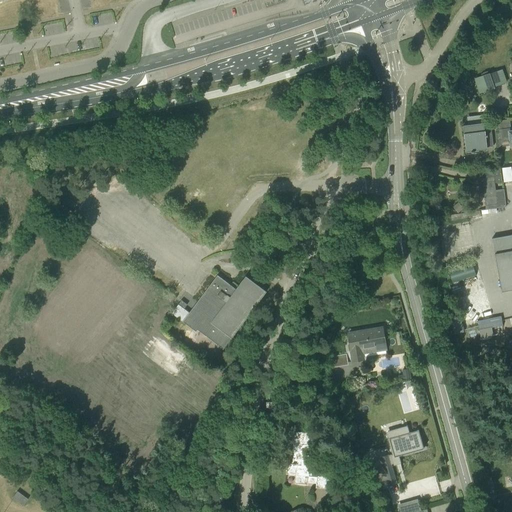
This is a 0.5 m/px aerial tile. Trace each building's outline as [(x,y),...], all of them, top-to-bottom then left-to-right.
[(493,87),(507,83),(502,70),(488,74),(488,73),(473,79),(479,94),(494,88),(493,87)] [(497,134),(497,141),(498,140),(499,147),(511,145),(511,128),(510,128),(510,122),(498,123),(499,134),(497,134)] [(493,146),(491,130),(485,131),(483,123),(463,125),(466,152),(476,151),(487,149),(486,147),(493,146)] [(510,168),(502,169),(503,183),(511,182),(510,168)] [(495,190),(494,182),(502,181),(500,169),(480,171),(481,179),(482,179),(486,210),(506,207),(504,189),(495,190)] [(457,203),(453,207),(457,213),(462,209),(457,203)] [(511,234),(491,239),(501,292),(511,289),(511,234)] [(476,263),(451,266),(452,279),(477,276),(476,263)] [(223,349),(266,292),(245,276),(235,289),(217,275),(189,313),(184,309),(187,305),(181,300),(171,313),(196,331),(197,330),(223,349)] [(385,344),(382,328),(348,334),(352,361),(363,359),(361,348),(385,344)] [(175,374),(187,357),(153,334),(142,351),(175,374)] [(200,371),(191,364),(179,379),(188,386),(200,371)] [(388,455),(391,464),(400,461),(398,455),(403,454),(403,455),(414,452),(414,451),(423,448),(418,430),(409,433),(407,427),(396,430),(398,436),(389,438),(391,448),(393,453),(393,454),(388,455)] [(317,472),(309,471),(311,445),(310,445),(310,442),(318,443),(319,434),(288,431),(287,440),(294,441),(294,444),(293,443),(292,451),(294,452),(293,463),(292,463),(292,464),(287,464),(286,474),(295,475),(295,483),(308,485),(308,476),(316,477),(316,488),(328,489),(330,470),(317,469),(317,472)] [(388,455),(388,454),(380,457),(381,459),(371,462),(380,481),(386,479),(387,481),(395,479),(391,464),(388,455)] [(335,464),(333,475),(347,476),(348,466),(335,464)] [(18,491),(12,498),(23,506),(28,499),(18,491)]
